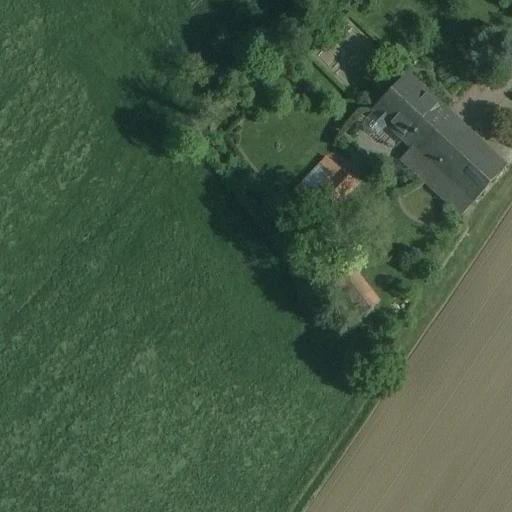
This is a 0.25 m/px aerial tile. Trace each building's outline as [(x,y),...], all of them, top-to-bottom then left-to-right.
[(407,74),(372,111),(412,149),(412,148),(420,155),(453,118),(407,74)] [(453,118),(420,155),(437,171),(473,205),(506,168),(453,118)] [(420,155),(412,148),(412,149),(402,160),(426,183),(437,171),(420,155)] [(328,158),(294,193),(324,221),(357,186),(328,158)] [(473,205),(437,171),(426,183),(462,217),(473,205)] [(344,259),(316,281),(352,326),(380,304),(344,259)]
